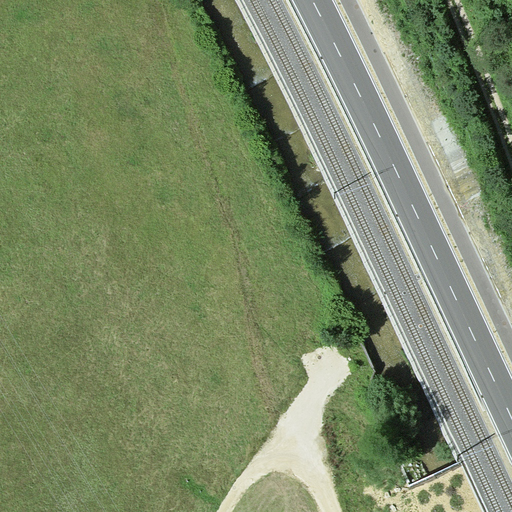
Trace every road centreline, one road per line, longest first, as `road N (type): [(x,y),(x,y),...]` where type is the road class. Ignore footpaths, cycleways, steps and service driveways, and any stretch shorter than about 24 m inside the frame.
road 1 (primary): [(312,0),(511,418)]
road 2 (track): [(359,353),(255,467),(226,511)]
road 3 (track): [(511,148),(451,0)]
